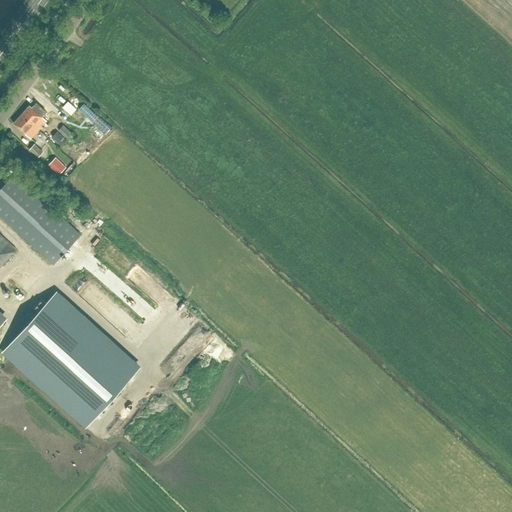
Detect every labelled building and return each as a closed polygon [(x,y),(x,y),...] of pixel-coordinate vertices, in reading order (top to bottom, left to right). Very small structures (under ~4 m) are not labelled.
[(75,97),(66,106),(74,114),(83,105),(75,97)] [(29,105),(21,114),(38,129),(47,120),(29,105)] [(38,129),(21,114),(13,123),(30,138),(38,129)] [(106,132),(111,127),(105,122),(100,126),(106,132)] [(58,130),(67,138),(72,133),(63,125),(58,130)] [(52,137),(61,145),(66,139),(57,131),(52,137)] [(29,149),(38,157),(43,151),(35,143),(29,149)] [(77,156),(82,152),(77,147),(73,151),(77,156)] [(86,150),(80,156),(83,159),(89,153),(86,150)] [(49,164),(59,174),(66,167),(56,157),(49,164)] [(0,189),(0,215),(53,264),(80,234),(14,174),(0,189)] [(0,266),(16,249),(0,234),(0,266)] [(93,267),(100,271),(105,262),(98,258),(93,267)] [(22,289),(15,297),(22,304),(28,297),(26,296),(34,287),(30,284),(24,291),(22,289)] [(57,290),(2,352),(86,427),(91,421),(141,365),(131,356),(57,290)]
